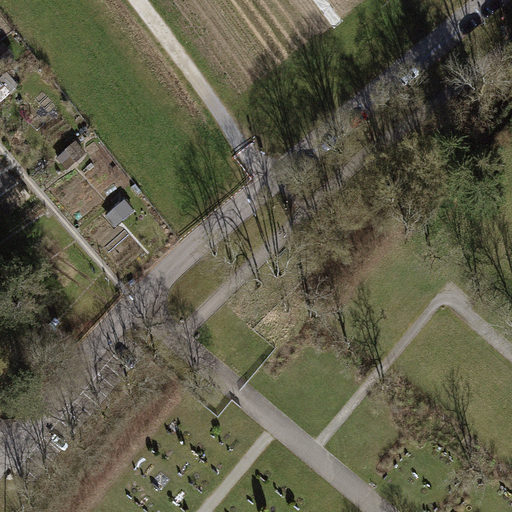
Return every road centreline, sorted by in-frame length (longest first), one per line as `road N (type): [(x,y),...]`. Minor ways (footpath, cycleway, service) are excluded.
road 1 (residential): [(489,0),(271,178),(136,301),(0,461)]
road 2 (track): [(271,178),(139,0)]
